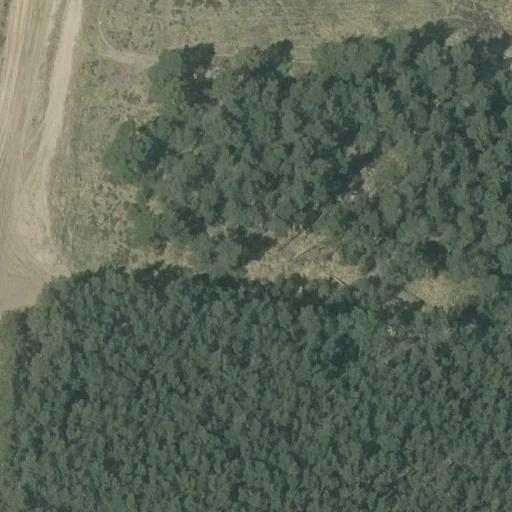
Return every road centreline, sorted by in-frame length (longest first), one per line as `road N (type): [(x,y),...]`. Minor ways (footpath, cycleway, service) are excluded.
road 1 (track): [(0,272),(511,343)]
road 2 (track): [(0,238),(37,0)]
